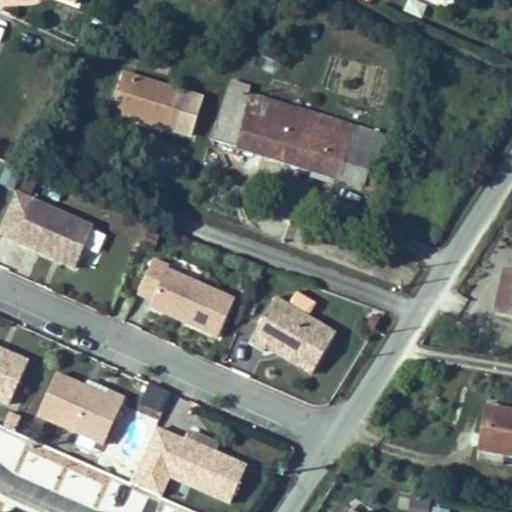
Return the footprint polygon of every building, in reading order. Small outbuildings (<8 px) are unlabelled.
[(123,74),(113,106),(150,117),(148,122),(192,136),(203,99),(123,74)] [(338,179),(351,127),(269,101),(262,123),(241,116),(246,100),(231,95),(217,141),(236,148),(281,161),(338,179)] [(248,95),(246,100),(241,116),(262,123),(269,101),(248,95)] [(112,111),(148,122),(150,117),(113,106),(112,111)] [(351,127),(338,179),(341,180),(360,130),(351,127)] [(376,135),(360,130),(341,180),(364,188),(370,161),(376,135)] [(397,142),(376,135),(370,161),(389,167),(397,142)] [(374,166),(364,188),(378,193),(388,173),(374,166)] [(0,234),(15,242),(33,200),(16,193),(0,228),(0,234)] [(15,242),(53,258),(55,253),(62,256),(60,261),(75,268),(93,227),(33,200),(15,242)] [(53,258),(60,261),(62,256),(55,253),(53,258)] [(192,326),(218,337),(235,300),(168,270),(169,267),(153,260),(138,294),(153,300),(150,307),(179,320),(181,315),(195,321),(192,326)] [(496,311),(511,314),(511,272),(505,271),(496,311)] [(264,351),(267,347),(312,374),(336,334),(276,298),(249,343),(264,351)] [(179,320),(192,326),(195,321),(181,315),(179,320)] [(28,362),(6,352),(4,356),(0,354),(0,400),(10,404),(28,362)] [(108,392),(106,396),(56,374),(38,416),(104,445),(124,399),(108,392)] [(511,406),(489,403),(480,451),(505,455),(511,456),(511,406)] [(130,484),(160,497),(169,476),(230,503),(247,467),(216,453),(185,439),(184,442),(154,429),(130,484)] [(188,433),(185,439),(216,453),(219,446),(188,433)] [(505,455),(480,451),(478,461),(503,465),(505,455)] [(76,469),(61,506),(74,511),(104,511),(115,485),(76,469)] [(406,511),(428,511),(432,500),(411,494),(406,511)]
